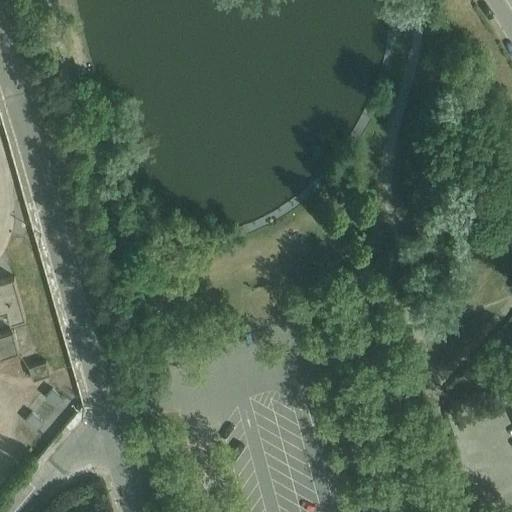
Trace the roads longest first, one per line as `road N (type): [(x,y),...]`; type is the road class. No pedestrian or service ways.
road 1 (unclassified): [(0,47),(105,409)]
road 2 (unclassified): [(105,409),(17,511)]
